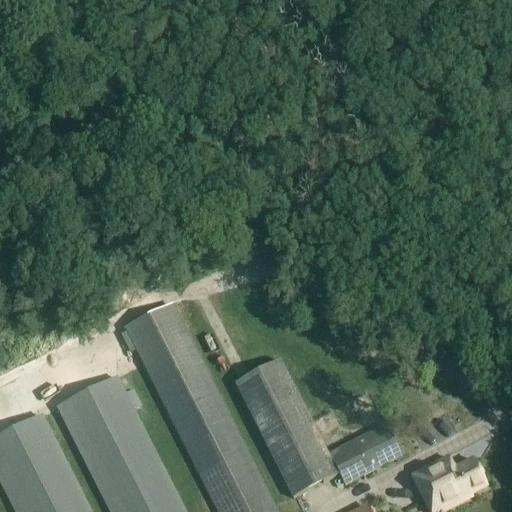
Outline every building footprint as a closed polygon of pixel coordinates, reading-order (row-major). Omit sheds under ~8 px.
[(276,511),(173,308),(127,331),(219,511),(276,511)] [(355,481),(339,450),(328,455),(281,362),(237,386),(295,500),(341,476),(346,486),(355,481)] [(90,511),(44,420),(0,441),(0,484),(2,483),(17,511),(183,511),(117,381),(60,410),(112,511),(90,511)] [(331,389),(318,394),(324,410),(337,404),(331,389)] [(385,428),(339,450),(355,481),(401,457),(385,428)] [(449,460),(413,478),(430,511),(446,511),(474,498),(472,496),(487,488),(473,462),(455,471),(449,460)]
